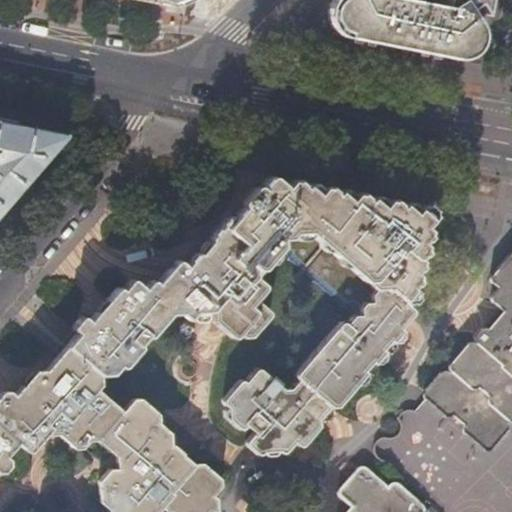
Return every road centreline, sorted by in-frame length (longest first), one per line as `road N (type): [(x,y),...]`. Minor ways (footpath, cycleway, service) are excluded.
road 1 (primary): [(511,134),(184,72)]
road 2 (residential): [(0,288),(116,152),(147,102),(184,72)]
road 3 (primary): [(184,72),(0,43)]
